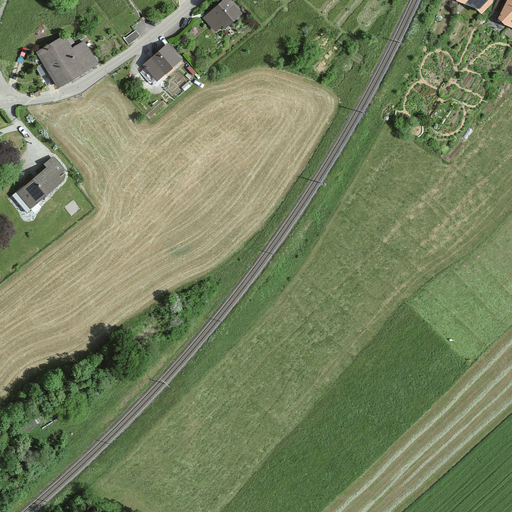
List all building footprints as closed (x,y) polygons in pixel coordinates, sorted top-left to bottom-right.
[(230,0),(225,0),(206,18),(222,34),(243,14),(230,0)] [(489,0),(461,0),(476,4),(481,11),(489,0)] [(511,0),(508,0),(500,19),(511,25),(511,0)] [(64,35),(34,55),(56,88),(98,60),(83,38),(71,46),(64,35)] [(168,43),(141,66),(155,82),(182,60),(168,43)] [(46,167),(16,193),(30,209),(63,181),(58,176),(65,170),(53,157),(44,164),(46,167)]
